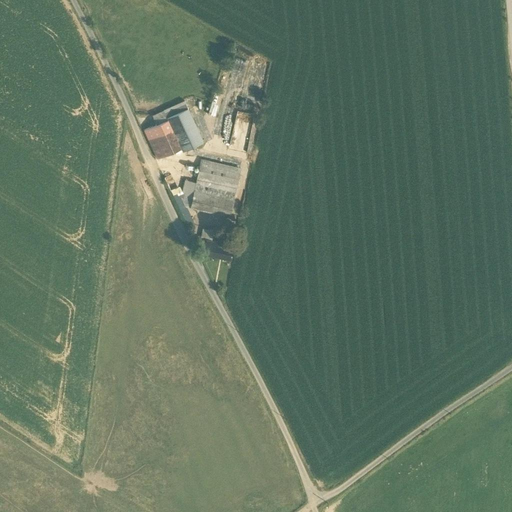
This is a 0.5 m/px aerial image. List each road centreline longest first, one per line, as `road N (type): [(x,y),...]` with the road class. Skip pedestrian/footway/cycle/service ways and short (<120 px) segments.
road 1 (unclassified): [(75,0),(312,500)]
road 2 (unclassified): [(312,500),(511,362)]
